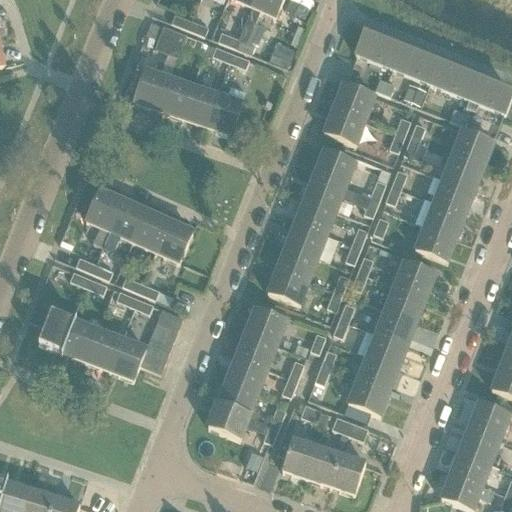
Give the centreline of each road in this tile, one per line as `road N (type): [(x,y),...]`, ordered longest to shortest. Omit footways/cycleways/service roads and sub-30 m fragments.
road 1 (residential): [(152,476),(332,0)]
road 2 (residential): [(0,296),(116,0)]
road 3 (residential): [(398,511),(511,214)]
